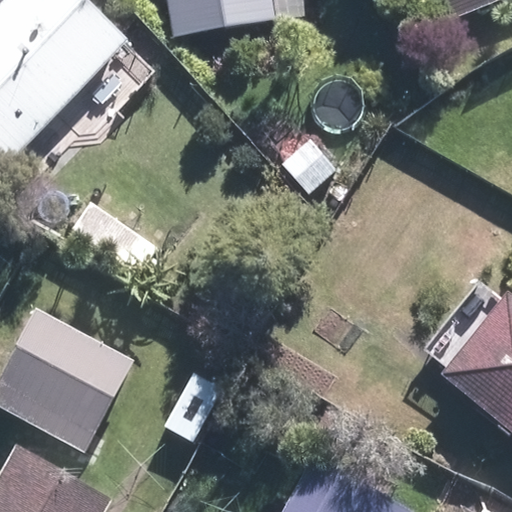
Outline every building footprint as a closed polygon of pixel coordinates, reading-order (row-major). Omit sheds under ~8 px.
[(0,0),(0,164),(8,172),(139,35),(102,0),(0,0)] [(171,0),(177,36),(311,15),(308,0),(171,0)] [(450,0),(456,15),(495,0),(450,0)] [(162,247),(94,198),(74,225),(141,275),(162,247)] [(511,293),(448,370),(511,423),(511,293)] [(146,359),(43,303),(0,381),(0,401),(93,454),(146,359)] [(197,445),(232,387),(196,365),(161,423),(197,445)] [(0,511),(111,511),(123,493),(33,443),(0,502),(0,511)] [(414,511),(420,501),(319,448),(285,511),(414,511)]
